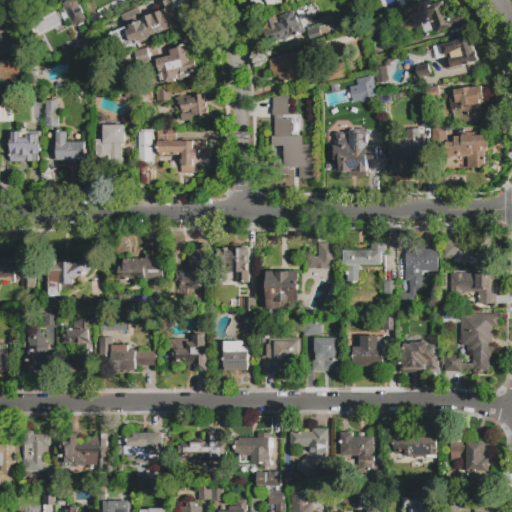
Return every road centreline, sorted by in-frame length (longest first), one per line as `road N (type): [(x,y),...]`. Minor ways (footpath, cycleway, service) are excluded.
road 1 (residential): [(0,405),(464,399),(511,414)]
road 2 (residential): [(0,215),(447,211)]
road 3 (residential): [(217,0),(240,89),(244,212)]
